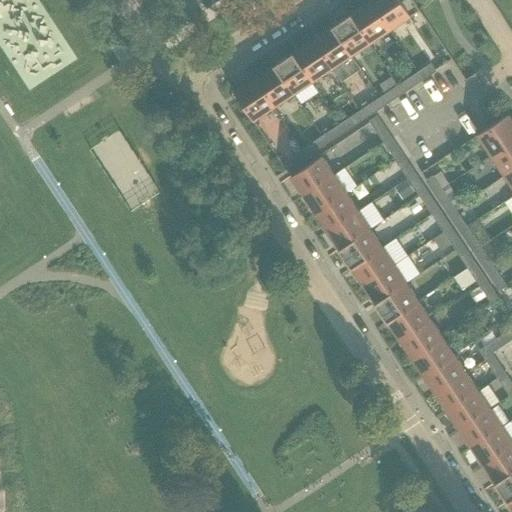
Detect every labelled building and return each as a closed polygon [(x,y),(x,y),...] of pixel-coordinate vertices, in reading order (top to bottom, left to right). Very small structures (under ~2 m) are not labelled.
[(390,31),(420,11),(412,0),(404,0),(401,2),(399,0),(372,0),(370,1),(390,31)] [(370,44),(390,31),(370,1),(350,15),(370,44)] [(352,56),(370,44),(350,15),(332,27),(352,56)] [(332,69),(352,56),(332,27),(312,40),(332,69)] [(312,83),(332,69),(312,40),(292,53),(312,83)] [(294,95),(312,83),(292,53),(274,65),(294,95)] [(274,108),(294,95),(274,65),(255,78),(274,108)] [(422,79),(435,71),(431,65),(418,73),(422,79)] [(418,73),(406,81),(410,88),(422,79),(418,73)] [(255,78),(234,92),(253,122),(274,108),(255,78)] [(390,101),(405,91),(400,85),(386,95),(390,101)] [(372,113),(387,103),(382,97),(368,107),(372,113)] [(352,126),(367,117),(363,110),(348,120),(352,126)] [(511,142),(511,119),(509,115),(477,136),(491,156),(511,142)] [(379,134),(385,130),(377,117),(370,121),(379,134)] [(332,140),(347,130),(343,124),(328,133),(332,140)] [(392,154),(399,150),(389,135),(382,139),(392,154)] [(310,145),(314,152),(329,142),(325,136),(310,145)] [(511,142),(491,156),(504,176),(511,171),(511,142)] [(294,165),(309,155),(305,149),(290,159),(294,165)] [(404,172),(411,168),(401,153),(394,157),(404,172)] [(303,196),(334,175),(322,156),(291,177),(303,196)] [(416,190),(423,186),(413,171),(407,176),(416,190)] [(315,214),(346,193),(334,175),(303,196),(315,214)] [(426,181),(436,196),(443,191),(433,177),(426,181)] [(406,181),(396,187),(403,198),(413,191),(406,181)] [(428,208),(435,204),(425,189),(419,194),(428,208)] [(327,232),(358,211),(346,193),(315,214),(327,232)] [(450,216),(456,211),(446,197),(440,201),(450,216)] [(372,201),(360,207),(376,236),(387,230),(372,201)] [(440,226),(447,222),(437,207),(430,211),(440,226)] [(358,211),(327,232),(339,250),(370,229),(358,211)] [(462,234),(468,230),(458,215),(452,219),(462,234)] [(452,244),(459,240),(449,225),(443,229),(452,244)] [(370,229),(339,250),(351,268),(382,247),(370,229)] [(465,239),(473,251),(480,247),(471,235),(465,239)] [(464,262),(471,258),(461,243),(454,247),(464,262)] [(363,286),(394,265),(382,247),(351,268),(363,286)] [(488,260),(480,247),(473,251),(482,264),(488,260)] [(394,265),(363,286),(375,304),(406,283),(419,275),(407,257),(394,265)] [(476,280),(483,276),(473,261),(466,265),(476,280)] [(487,271),(495,284),(501,280),(493,267),(487,271)] [(492,304),(498,300),(485,279),(478,283),(492,304)] [(406,283),(375,304),(387,322),(418,301),(406,283)] [(418,301),(387,322),(399,340),(430,319),(418,301)] [(430,319),(399,340),(411,358),(442,337),(430,319)] [(423,376),(454,355),(442,337),(411,358),(423,376)] [(492,355),(490,353),(497,349),(493,342),(480,351),(486,360),(492,355)] [(454,355),(423,376),(435,394),(466,373),(454,355)] [(486,360),(494,372),(501,368),(492,355),(486,360)] [(506,390),(511,386),(511,385),(503,371),(496,375),(506,390)] [(466,373),(435,394),(447,412),(478,391),(466,373)] [(478,391),(447,412),(459,430),(490,409),(478,391)] [(490,409),(459,430),(471,448),(502,427),(490,409)] [(511,441),(502,427),(471,448),(483,466),(511,446),(511,441)] [(511,446),(483,466),(495,484),(511,472),(511,446)] [(507,502),(511,497),(511,472),(495,484),(507,501),(507,502)]
